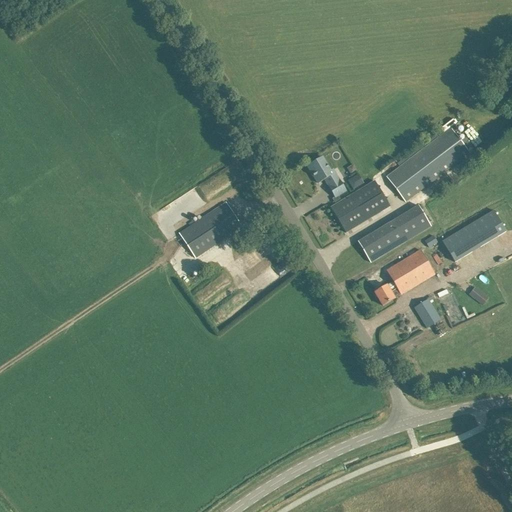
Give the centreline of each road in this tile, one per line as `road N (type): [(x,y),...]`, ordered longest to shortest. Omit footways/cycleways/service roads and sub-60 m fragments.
road 1 (unclassified): [(407,423),(260,158),(159,0)]
road 2 (track): [(175,253),(0,371)]
road 3 (tertiary): [(237,511),(318,459),(407,423)]
